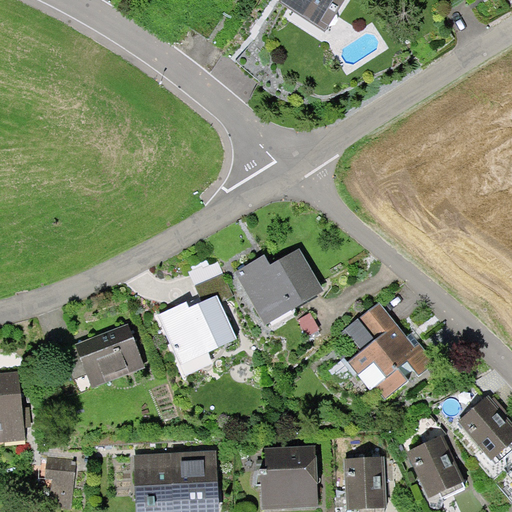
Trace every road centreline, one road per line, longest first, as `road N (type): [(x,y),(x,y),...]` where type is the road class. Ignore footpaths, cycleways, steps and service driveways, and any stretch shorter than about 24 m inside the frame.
road 1 (tertiary): [(283,171),(74,291),(0,312)]
road 2 (residential): [(511,366),(283,171)]
road 3 (residential): [(283,171),(114,30),(52,0)]
road 4 (tertiary): [(511,28),(283,171)]
